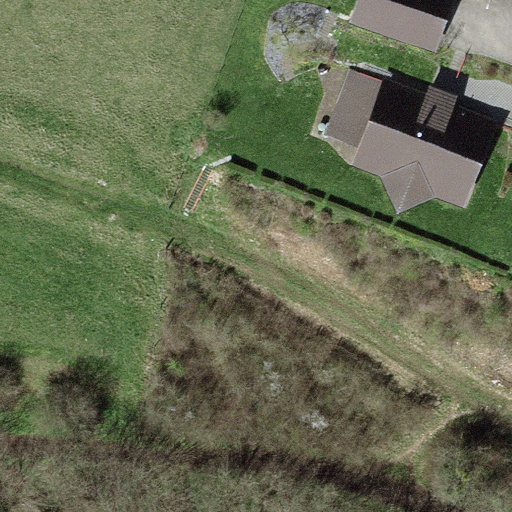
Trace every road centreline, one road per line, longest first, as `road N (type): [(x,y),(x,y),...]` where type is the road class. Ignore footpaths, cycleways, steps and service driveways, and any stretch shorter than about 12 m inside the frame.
road 1 (track): [(511,410),(346,317),(182,244)]
road 2 (track): [(0,166),(182,244)]
